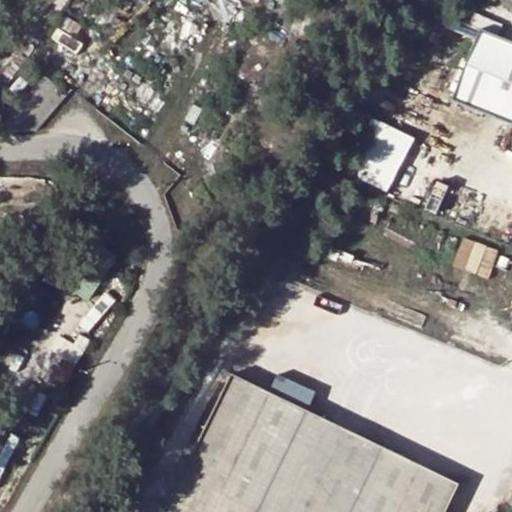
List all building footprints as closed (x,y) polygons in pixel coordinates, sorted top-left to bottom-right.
[(511,46),(479,33),(450,105),(511,128),(511,46)] [(0,122),(0,129),(36,129),(71,89),(46,68),(0,122)] [(376,117),(350,173),(394,192),(419,137),(376,117)] [(87,236),(59,280),(91,300),(119,255),(87,236)] [(492,278),(502,249),(468,237),(458,266),(492,278)] [(342,429),(231,375),(193,454),(163,511),(446,511),(460,486),(342,429)]
